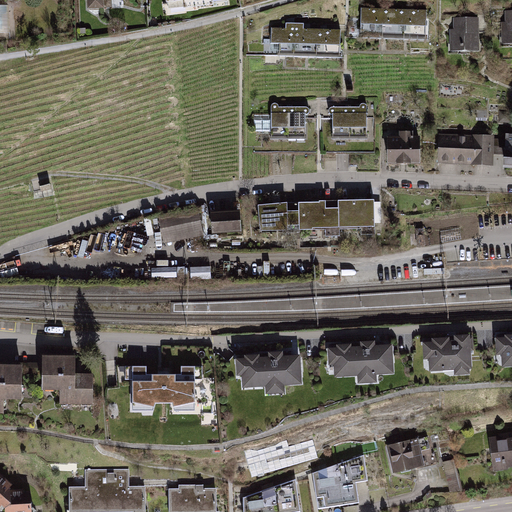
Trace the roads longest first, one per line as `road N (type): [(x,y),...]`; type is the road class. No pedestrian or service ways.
road 1 (residential): [(2,253),(105,215),(242,188),(388,178),(511,184)]
road 2 (residential): [(0,336),(197,341),(511,324)]
road 3 (track): [(0,58),(290,0)]
